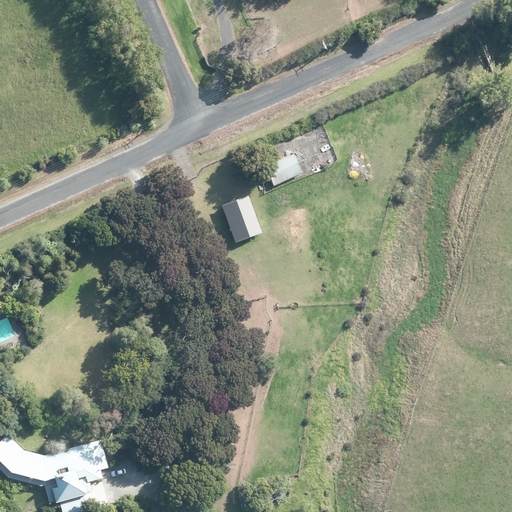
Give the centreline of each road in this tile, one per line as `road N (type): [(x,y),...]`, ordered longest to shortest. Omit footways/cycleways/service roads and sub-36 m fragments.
road 1 (unclassified): [(197,127),(484,0)]
road 2 (unclassified): [(0,217),(197,127)]
road 3 (unclassified): [(144,0),(197,127)]
